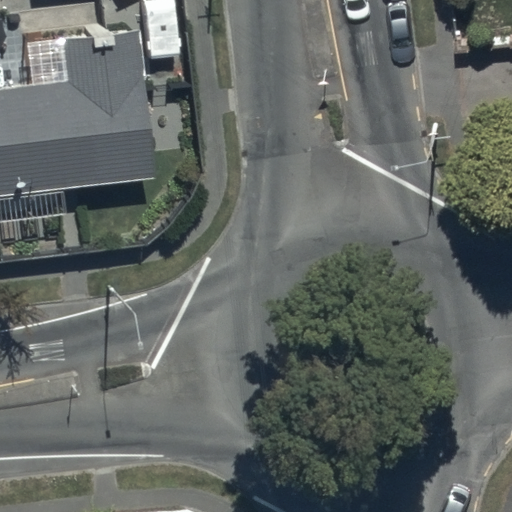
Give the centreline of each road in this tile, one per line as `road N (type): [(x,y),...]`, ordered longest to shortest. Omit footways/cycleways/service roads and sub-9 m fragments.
road 1 (tertiary): [(315,214),(365,212),(413,227),(453,258),(479,301),(489,351)]
road 2 (tertiary): [(294,0),(315,214)]
road 3 (tertiary): [(208,377),(208,324),(229,274),(266,236),(315,214)]
road 4 (tertiary): [(363,494),(313,490),(267,470),(231,435),(208,377)]
road 5 (tertiary): [(0,399),(208,377)]
road 6 (tertiary): [(489,351),(480,402),(454,446),(413,478),(363,494)]
